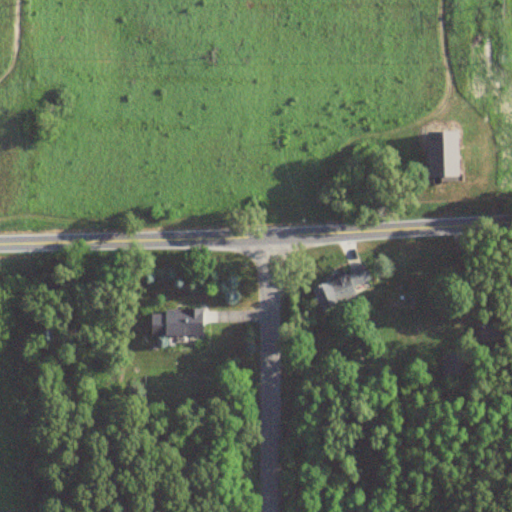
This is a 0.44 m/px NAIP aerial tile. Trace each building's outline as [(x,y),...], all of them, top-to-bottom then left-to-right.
[(427,130),(427,182),(458,182),(458,130),(427,130)] [(356,287),(370,282),(364,266),(311,284),(320,310),(359,296),(356,287)] [(151,337),(202,337),(202,310),(151,310),(151,337)] [(480,324),(480,342),(504,342),(504,324),(480,324)] [(143,511),(128,500),(119,511),(143,511)]
